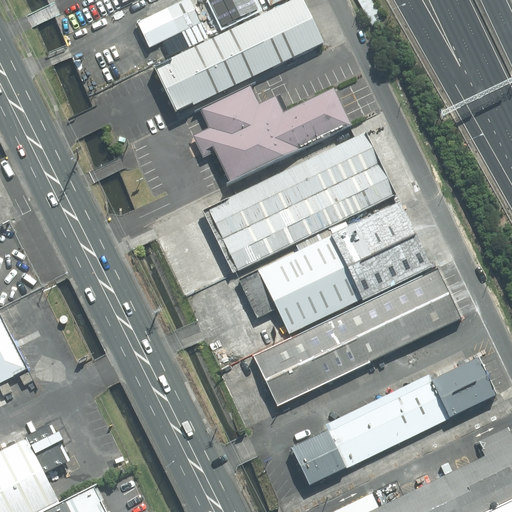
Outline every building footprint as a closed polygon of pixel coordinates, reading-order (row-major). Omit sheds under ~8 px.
[(198,0),(191,0),(148,20),(160,48),(210,25),(198,0)] [(316,0),(308,0),(164,66),(187,116),(339,47),(316,0)] [(371,0),(356,0),(371,29),(383,23),(371,0)] [(203,135),(230,193),(360,134),(338,86),(291,107),(277,76),(203,110),(212,131),(203,135)] [(404,198),(373,130),(209,205),(240,272),(339,228),(404,198)] [(438,272),(404,198),(339,228),(341,232),(373,301),(438,272)] [(0,214),(0,242),(11,237),(1,216),(0,214)] [(294,337),(373,301),(341,232),(244,275),(264,319),(282,311),(294,337)] [(465,330),(438,272),(373,301),(294,337),(261,352),(288,411),(465,330)] [(5,313),(0,315),(0,391),(35,375),(5,313)] [(430,384),(448,422),(494,400),(476,362),(430,384)] [(327,433),(288,452),(306,491),(448,422),(430,384),(427,378),(324,427),(327,433)] [(511,441),(507,430),(477,444),(481,454),(479,454),(482,459),(377,509),(371,495),(335,511),(484,511),(511,499),(511,441)] [(0,454),(0,511),(50,511),(70,503),(38,436),(0,454)] [(70,503),(50,511),(113,511),(102,488),(70,503)] [(511,511),(511,499),(484,511),(511,511)]
